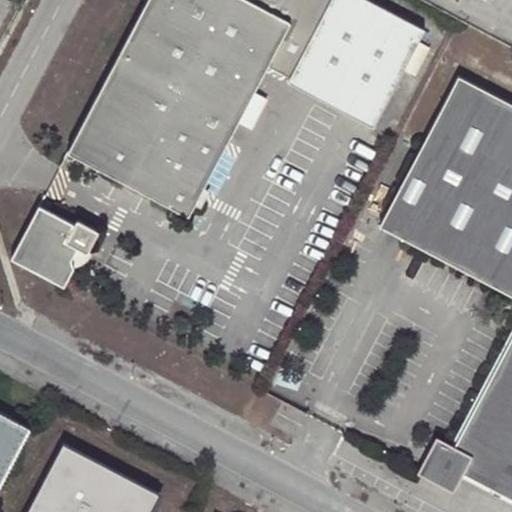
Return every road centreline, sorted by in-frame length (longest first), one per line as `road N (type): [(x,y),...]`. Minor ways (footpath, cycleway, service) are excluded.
road 1 (unclassified): [(316,511),(0,348)]
road 2 (unknown): [(355,401),(347,374),(376,312),(413,296),(450,307),(466,337),(458,362),(425,421),(405,425)]
road 3 (unclassified): [(63,0),(0,131)]
